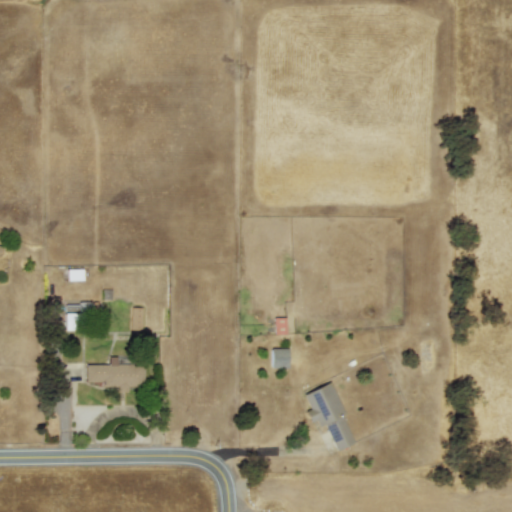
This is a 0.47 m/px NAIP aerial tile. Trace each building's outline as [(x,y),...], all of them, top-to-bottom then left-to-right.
[(80,269),(66,269),(66,279),(80,279),(80,269)] [(140,330),(141,307),(129,307),(128,330),(140,330)] [(272,318),(272,334),(284,334),(283,317),(272,318)] [(269,368),(286,367),(286,348),(269,348),(269,368)] [(84,364),(84,381),(101,381),(101,386),(115,386),(115,390),(142,390),(142,364),(121,364),(121,357),(107,357),(107,364),(84,364)] [(301,394),(308,408),(305,410),(314,428),(323,424),(334,450),(352,442),(340,415),(343,414),(328,381),(301,394)]
